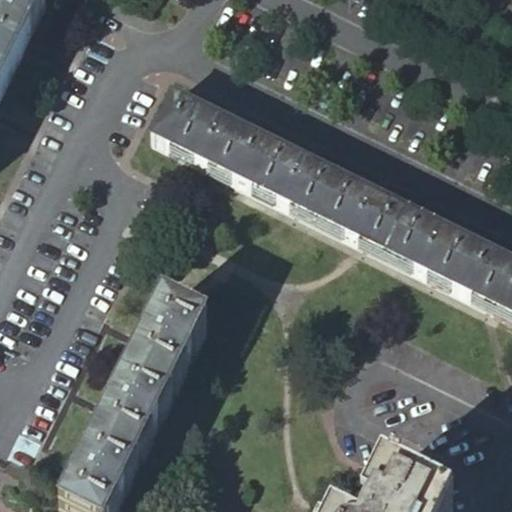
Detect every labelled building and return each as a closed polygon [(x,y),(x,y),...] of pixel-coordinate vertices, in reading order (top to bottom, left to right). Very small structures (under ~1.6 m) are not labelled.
[(0,0),(0,102),(45,13),(18,0),(0,0)] [(78,19),(87,0),(59,0),(55,8),(78,19)] [(511,328),(511,273),(172,105),(151,149),(511,328)] [(193,330),(205,336),(235,352),(254,314),(212,293),(193,330)] [(117,511),(205,336),(193,330),(162,315),(63,511),(117,511)] [(432,511),(395,494),(397,489),(388,485),(386,489),(377,485),(363,511),(432,511)]
